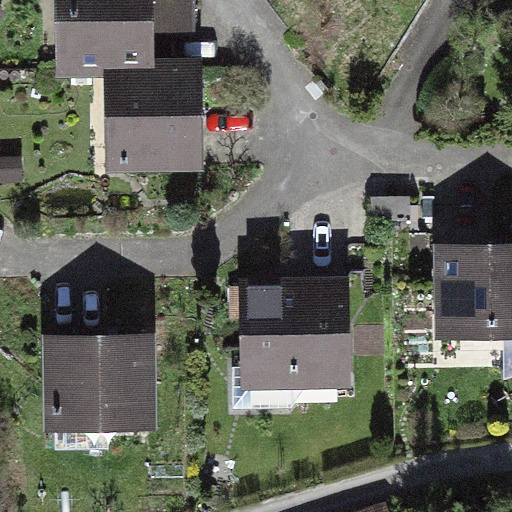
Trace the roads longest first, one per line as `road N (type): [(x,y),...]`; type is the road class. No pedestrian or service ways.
road 1 (residential): [(20,259),(163,259),(247,235),(344,158)]
road 2 (residential): [(344,158),(224,0)]
road 3 (residential): [(453,0),(344,158)]
road 4 (residential): [(511,187),(447,186),(344,158)]
